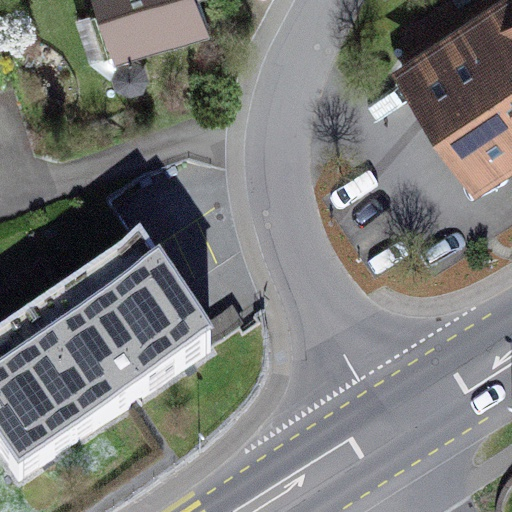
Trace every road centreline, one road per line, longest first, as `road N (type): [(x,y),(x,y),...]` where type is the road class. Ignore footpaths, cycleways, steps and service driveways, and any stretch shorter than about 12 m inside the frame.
road 1 (residential): [(378,417),(330,324),(277,190),(280,121),(330,0)]
road 2 (primary): [(378,417),(511,339)]
road 3 (primary): [(332,451),(191,511)]
